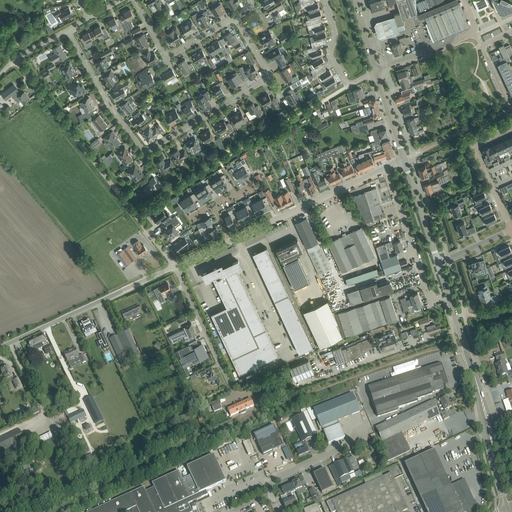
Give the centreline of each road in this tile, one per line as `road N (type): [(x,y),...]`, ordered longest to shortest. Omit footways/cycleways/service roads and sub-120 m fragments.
road 1 (residential): [(67,30),(108,106),(148,150),(267,78),(235,17)]
road 2 (residential): [(175,267),(14,60)]
road 3 (unclassified): [(275,396),(459,328)]
road 4 (track): [(132,210),(299,114)]
road 5 (unknown): [(236,238),(285,357),(239,374)]
road 6 (unclassified): [(230,241),(386,167)]
road 7 (unclassified): [(252,391),(235,397),(175,267)]
road 8 (unclassified): [(448,294),(429,293),(386,167)]
road 9 (residential): [(235,17),(169,55),(135,0)]
road 10 (unclassified): [(377,71),(473,34),(464,0)]
road 11 (secondary): [(475,378),(507,507)]
